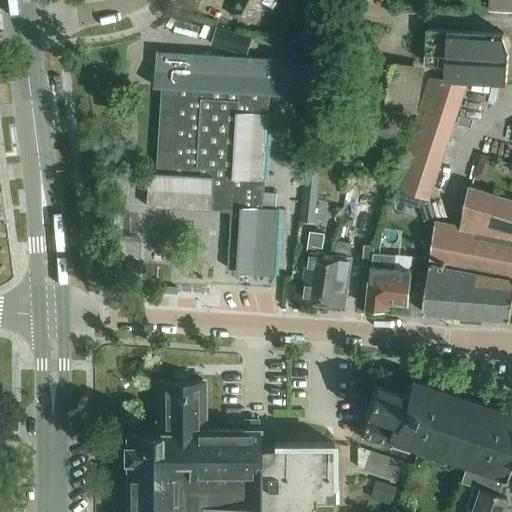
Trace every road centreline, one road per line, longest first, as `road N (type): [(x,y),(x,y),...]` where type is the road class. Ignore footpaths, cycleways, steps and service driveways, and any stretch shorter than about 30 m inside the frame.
road 1 (residential): [(511,344),(52,313)]
road 2 (tertiary): [(52,313),(18,22)]
road 3 (tertiary): [(52,511),(52,313)]
